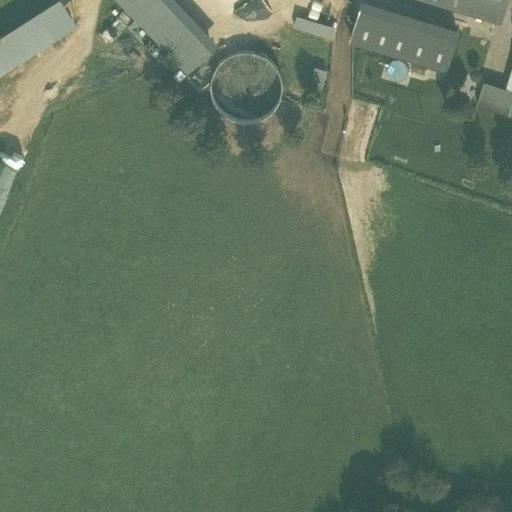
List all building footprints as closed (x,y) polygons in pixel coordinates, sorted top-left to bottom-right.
[(61,0),(0,40),(0,76),(78,25),(61,0)] [(114,0),(186,76),(214,50),(167,0),(114,0)] [(412,0),(482,21),(487,5),(468,0),(412,0)] [(468,0),(487,5),(482,21),(501,27),(509,0),(468,0)] [(361,7),(350,43),(446,72),(457,36),(361,7)] [(336,30),(296,18),(293,30),(332,42),(336,30)] [(113,51),(93,81),(112,94),(132,64),(113,51)] [(261,57),(247,53),(233,56),(221,63),(213,74),(209,88),(212,102),(219,114),(230,122),(244,126),(258,123),(270,116),(278,105),(282,91),(280,77),(272,65),(261,57)] [(476,108),(508,118),(511,104),(511,93),(505,92),(483,85),(476,108)] [(0,152),(0,214),(16,157),(0,152)]
